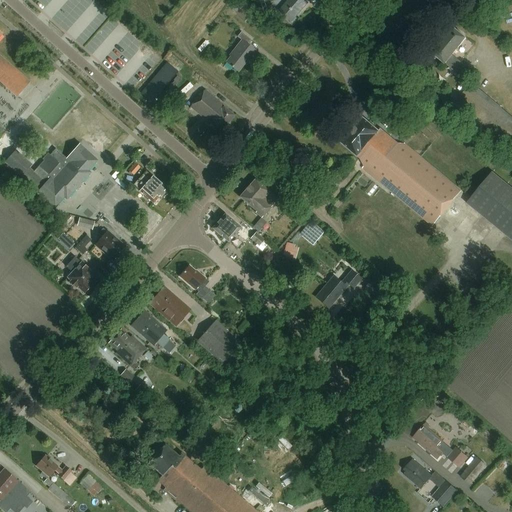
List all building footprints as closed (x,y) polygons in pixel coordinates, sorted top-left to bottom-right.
[(241,9),(245,5),(240,0),(238,0),(230,8),(236,14),(241,9)] [(290,20),(307,1),(305,0),(291,0),(281,12),(290,20)] [(236,14),(245,23),(249,18),(241,9),(236,14)] [(456,72),(463,64),(452,55),(466,38),(452,27),(432,52),(456,72)] [(0,82),(16,97),(30,82),(0,55),(0,36),(3,34),(0,31),(0,82)] [(239,70),(255,49),(248,44),(252,39),(241,31),(237,36),(242,39),(230,55),(232,57),(228,62),(239,70)] [(152,103),(178,72),(167,63),(141,93),(152,103)] [(511,116),(469,83),(456,100),(478,117),(483,111),(511,133),(511,116)] [(221,132),(234,116),(223,106),(225,104),(206,89),(191,106),(221,132)] [(433,226),(462,191),(401,141),(399,143),(381,129),(379,131),(362,116),(340,142),(360,159),(364,166),(363,168),(433,226)] [(16,151),(5,163),(55,207),(64,197),(66,200),(90,173),(88,171),(97,160),(80,144),(67,158),(56,148),(50,155),(48,153),(42,159),(44,161),(34,172),(29,168),(32,165),(16,151)] [(133,174),(139,167),(135,162),(128,169),(133,174)] [(153,202),(164,188),(159,184),(161,182),(146,170),(133,184),(153,202)] [(511,240),(511,188),(492,172),(466,203),(511,240)] [(261,218),(277,199),(255,179),(240,197),(256,211),(254,213),(261,218)] [(370,196),(378,187),(373,183),(366,192),(370,196)] [(290,203),(284,211),(298,224),(305,217),(290,203)] [(245,242),(250,236),(241,228),(241,227),(225,214),(213,228),(229,242),(235,234),(245,242)] [(76,224),(91,228),(93,221),(78,217),(76,224)] [(271,227),(267,224),(262,219),(254,228),(260,233),(263,236),(271,227)] [(323,234),(309,223),(299,234),(313,246),(323,234)] [(115,260),(126,247),(104,228),(99,233),(102,236),(96,243),(115,260)] [(280,230),(273,234),(277,243),(284,240),(280,230)] [(260,246),(265,240),(256,232),(251,238),(260,246)] [(89,242),(92,239),(87,234),(75,247),(83,253),(87,249),(85,247),(88,244),(88,243),(89,242)] [(68,238),(63,242),(69,248),(74,244),(68,238)] [(91,283),(97,277),(87,268),(88,267),(75,255),(66,266),(70,269),(71,267),(73,269),(67,277),(70,279),(69,281),(76,288),(79,287),(85,292),(92,284),(91,283)] [(189,265),(179,276),(194,289),(195,289),(199,292),(196,295),(202,300),(210,291),(204,286),(201,289),(198,286),(205,278),(199,272),(198,273),(189,265)] [(354,288),(362,279),(352,271),(342,283),(334,276),(316,297),(329,308),(350,284),(354,288)] [(176,325),(190,309),(164,286),(150,302),(176,325)] [(145,310),(131,325),(153,344),(155,342),(162,348),(172,337),(165,330),(166,329),(145,310)] [(227,367),(245,346),(215,320),(197,341),(227,367)] [(134,361),(146,347),(131,334),(128,336),(120,329),(109,341),(117,349),(115,352),(134,369),(138,364),(134,361)] [(149,389),(126,370),(119,378),(142,397),(149,389)] [(425,425),(416,435),(419,437),(417,438),(420,441),(419,442),(438,459),(443,453),(437,447),(443,441),(425,425)] [(187,511),(257,511),(203,465),(199,469),(180,452),(177,456),(164,445),(148,463),(161,474),(157,479),(164,485),(161,489),(187,511)] [(456,447),(447,457),(460,468),(469,458),(456,447)] [(46,454),(36,466),(43,472),(40,474),(47,479),(44,482),(50,487),(48,489),(70,508),(76,502),(50,480),(55,474),(68,486),(75,478),(69,473),(72,470),(66,465),(62,469),(46,454)] [(488,467),(478,457),(468,469),(478,478),(488,467)] [(421,488),(432,475),(413,459),(404,470),(406,471),(404,474),(421,488)] [(18,501),(27,490),(3,469),(0,471),(0,500),(12,511),(16,511),(23,505),(18,501)] [(112,495),(89,475),(81,485),(104,504),(112,495)] [(447,481),(433,496),(442,505),(456,490),(447,481)]
